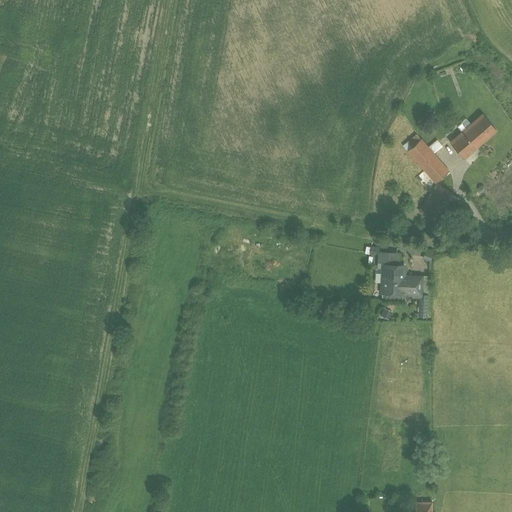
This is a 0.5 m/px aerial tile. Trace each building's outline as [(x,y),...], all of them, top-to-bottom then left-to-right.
[(483,114),(450,142),(463,157),(496,129),(483,114)] [(449,171),(420,139),(407,150),(435,182),(449,171)] [(437,183),(419,211),(440,225),(458,197),(437,183)] [(399,253),(379,252),(379,254),(379,266),(383,267),(383,264),(398,265),(399,253)] [(398,265),(383,264),(383,267),(382,292),(421,294),(421,287),(422,277),(405,276),(405,265),(398,265)] [(428,296),(420,296),(419,317),(426,318),(428,296)] [(392,312),(383,308),(380,315),(388,319),(392,312)] [(432,511),(432,501),(416,501),(415,511),(432,511)]
